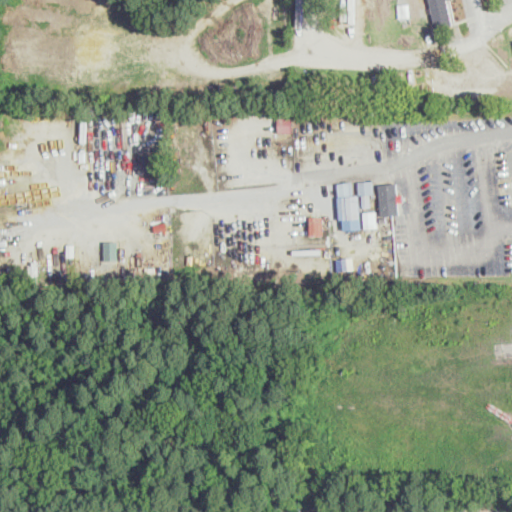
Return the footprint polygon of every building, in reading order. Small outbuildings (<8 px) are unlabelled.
[(448,0),(454,26),(437,29),(430,0),(448,0)] [(411,19),(400,20),(399,7),(410,6),(411,19)] [(140,172),(159,173),(160,154),(140,153),(140,172)] [(374,193),(359,193),(359,181),(374,180),(374,193)] [(361,228),(360,194),(353,195),(353,181),(338,182),(340,219),(344,218),(344,229),(361,228)] [(394,215),(383,216),(380,185),(398,184),(400,215),(394,215)] [(370,208),(363,209),(362,200),(370,199),(370,208)] [(322,234),(311,235),(311,216),(322,215),(322,234)] [(85,236),(85,256),(76,256),(76,236),(85,236)] [(98,237),(95,273),(88,273),(91,237),(98,237)] [(119,259),(106,260),(105,240),(119,240),(119,259)]
